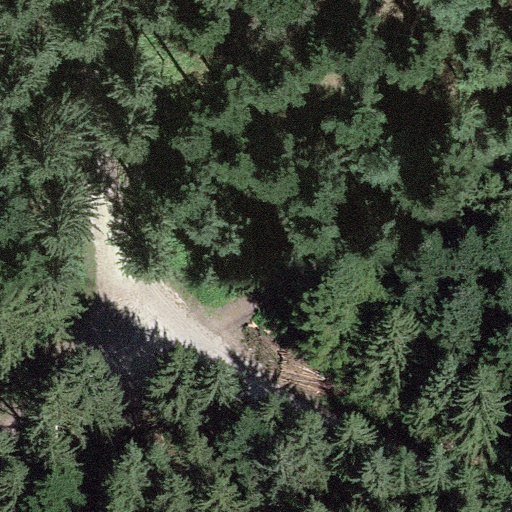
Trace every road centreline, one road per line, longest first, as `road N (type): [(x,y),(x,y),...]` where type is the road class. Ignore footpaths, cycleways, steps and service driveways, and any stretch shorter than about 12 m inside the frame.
road 1 (track): [(511,510),(276,405),(148,304)]
road 2 (track): [(148,304),(113,193),(98,81),(114,0)]
road 3 (track): [(0,438),(148,304)]
